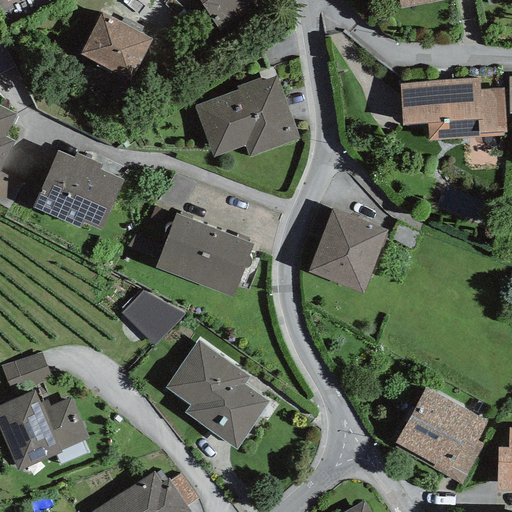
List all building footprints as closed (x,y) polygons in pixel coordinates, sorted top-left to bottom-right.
[(198,0),(217,28),(259,0),(198,0)] [(399,0),(401,9),(445,0),(399,0)] [(120,23),(101,13),(79,54),(130,82),(152,41),(139,34),(120,23)] [(124,17),(120,23),(139,34),(143,27),(124,17)] [(1,38),(0,38),(0,73),(16,66),(1,38)] [(238,90),(194,106),(213,158),(244,146),(249,159),(300,139),(276,75),(261,80),(260,77),(237,86),(238,90)] [(479,79),(400,84),(402,126),(427,124),(429,141),(503,137),(503,133),(506,133),(503,88),(480,90),(479,79)] [(16,114),(0,106),(0,169),(14,141),(4,137),(16,114)] [(73,159),(57,151),(31,207),(80,229),(83,222),(101,230),(124,181),(99,170),(102,165),(76,153),(73,159)] [(21,183),(0,171),(0,204),(8,209),(21,183)] [(388,231),(332,209),(308,272),(364,293),(388,231)] [(232,298),(243,268),(246,268),(249,266),(250,264),(251,261),(250,259),(248,256),(253,244),(176,214),(155,268),(232,298)] [(184,314),(142,292),(122,313),(155,345),(184,314)] [(249,376),(198,340),(165,388),(189,405),(183,414),(236,450),(269,403),(243,385),(249,376)] [(41,352),(1,366),(10,391),(50,377),(41,352)] [(487,422),(425,388),(394,443),(434,466),(431,470),(461,486),(484,446),(476,441),(487,422)] [(34,390),(0,404),(0,431),(17,472),(61,453),(60,451),(88,439),(70,398),(50,406),(47,400),(40,403),(34,390)] [(511,428),(508,428),(507,447),(497,447),(495,491),(511,491),(511,428)] [(92,511),(190,511),(191,511),(187,506),(170,481),(169,479),(161,484),(154,472),(92,511)] [(181,474),(170,481),(187,506),(198,499),(181,474)] [(371,511),(365,500),(344,511),(371,511)]
